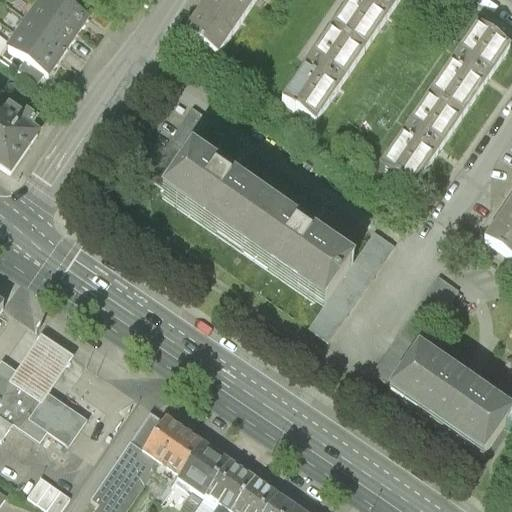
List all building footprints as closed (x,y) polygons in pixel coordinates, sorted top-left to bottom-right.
[(54,0),(45,0),(38,11),(77,37),(87,23),(54,0)] [(218,63),(261,0),(214,0),(186,41),(218,63)] [(354,0),(332,34),(363,55),(400,0),(354,0)] [(38,11),(28,25),(67,52),(77,37),(38,11)] [(28,25),(18,40),(56,67),(67,52),(28,25)] [(478,31),(429,101),(460,123),(509,52),(478,31)] [(314,126),(363,55),(332,34),(283,104),(314,126)] [(46,81),(56,67),(18,40),(8,55),(24,66),(43,80),(46,81)] [(37,89),(43,80),(24,66),(18,76),(37,89)] [(412,194),(460,123),(429,101),(380,172),(412,194)] [(0,170),(10,177),(38,137),(0,110),(0,170)] [(164,193),(189,158),(211,127),(191,113),(145,180),(164,193)] [(161,198),(242,254),(270,213),(189,158),(164,193),(161,198)] [(511,264),(511,205),(485,246),(511,264)] [(351,269),(270,213),(242,254),(323,310),(351,269)] [(373,238),(351,269),(323,310),(306,334),(326,347),(393,251),(373,238)] [(393,391),(418,354),(458,297),(439,283),(373,378),(393,391)] [(25,363),(8,388),(41,409),(58,384),(73,362),(40,340),(25,363)] [(393,391),(389,397),(481,461),(511,419),(418,354),(393,391)] [(68,453),(87,426),(1,367),(0,368),(0,446),(1,447),(12,430),(39,449),(46,438),(68,453)] [(130,511),(161,469),(142,455),(163,426),(151,418),(90,503),(101,510),(99,511),(130,511)] [(161,469),(178,481),(201,448),(165,423),(163,426),(142,455),(161,469)] [(178,481),(206,500),(229,468),(201,448),(178,481)] [(219,509),(222,511),(233,511),(253,484),(229,468),(206,500),(219,509)] [(63,511),(69,503),(39,483),(26,503),(39,511),(63,511)] [(269,511),(277,501),(253,484),(233,511),(269,511)] [(269,511),(291,511),(277,501),(269,511)]
